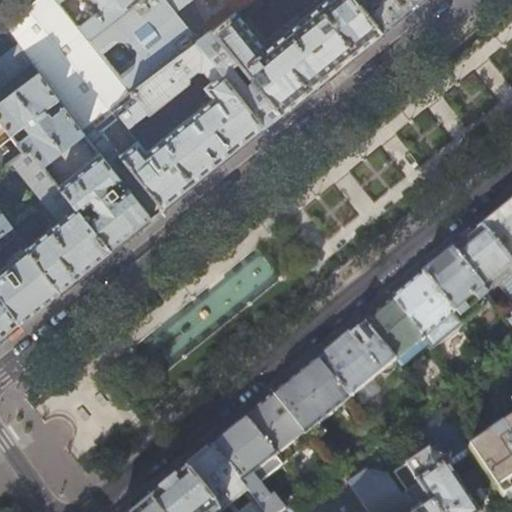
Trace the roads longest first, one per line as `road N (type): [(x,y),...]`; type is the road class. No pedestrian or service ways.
road 1 (secondary): [(470,0),(0,379)]
road 2 (secondary): [(91,511),(511,173)]
